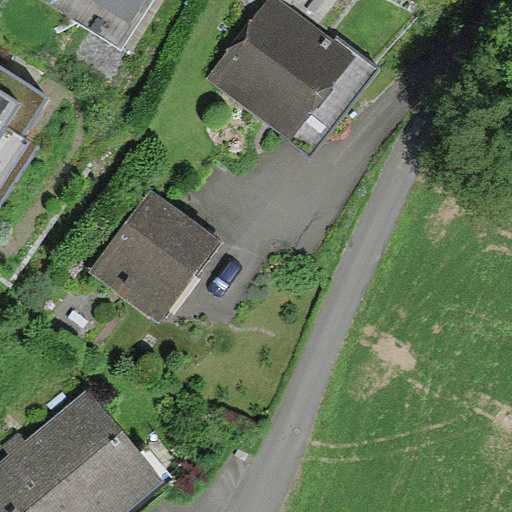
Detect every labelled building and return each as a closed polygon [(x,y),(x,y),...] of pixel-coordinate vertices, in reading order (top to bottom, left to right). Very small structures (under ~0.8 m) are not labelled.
[(104,0),(129,16),(138,0),(104,0)] [(277,4),(219,78),(313,150),(370,76),(277,4)] [(17,141),(42,104),(0,76),(0,195),(30,150),(17,141)] [(152,207),(101,273),(156,316),(207,250),(152,207)] [(88,409),(0,477),(0,503),(6,511),(114,511),(148,486),(88,409)]
